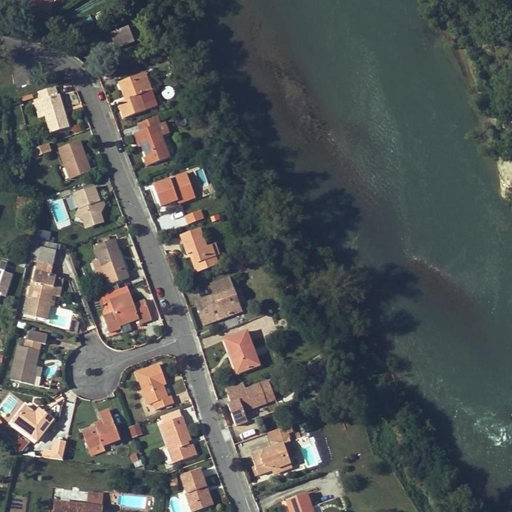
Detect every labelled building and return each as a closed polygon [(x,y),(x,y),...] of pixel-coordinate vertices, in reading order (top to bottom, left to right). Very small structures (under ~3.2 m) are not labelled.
[(53,1),(36,0),(35,18),(52,19),(53,1)] [(112,16),(110,10),(96,16),(99,21),(112,16)] [(129,26),(109,34),(116,49),(135,41),(129,26)] [(144,73),(140,75),(147,93),(151,91),(144,73)] [(0,88),(14,84),(11,74),(0,76),(0,88)] [(144,94),(147,93),(140,75),(119,82),(125,100),(119,103),(124,118),(146,110),(140,95),(144,94)] [(61,115),(60,111),(64,110),(60,96),(58,96),(55,87),(39,93),(41,102),(45,118),(50,135),(69,130),(65,114),(61,115)] [(150,109),(144,94),(140,95),(146,110),(150,109)] [(35,103),(39,120),(45,118),(41,102),(35,103)] [(137,133),(142,146),(146,157),(143,158),(146,166),(168,158),(157,126),(160,125),(157,117),(138,124),(140,132),(137,133)] [(133,135),(138,148),(142,146),(137,133),(133,135)] [(90,172),(79,141),(58,149),(69,179),(90,172)] [(33,158),(50,152),(47,144),(30,150),(33,158)] [(186,174),(152,186),(160,207),(177,201),(178,204),(194,198),(186,174)] [(75,216),(82,220),(84,227),(102,221),(99,215),(104,206),(99,204),(93,186),(72,193),(78,209),(75,216)] [(35,213),(27,210),(25,222),(32,224),(35,213)] [(200,212),(185,217),(188,224),(202,219),(200,212)] [(212,224),(221,222),(220,215),(210,216),(212,224)] [(37,229),(36,239),(50,240),(51,231),(37,229)] [(194,265),(201,262),(204,270),(218,265),(215,257),(210,246),(206,247),(199,229),(181,236),(187,254),(190,253),(194,265)] [(94,247),(99,261),(104,276),(124,269),(114,240),(94,247)] [(219,255),(215,244),(210,246),(215,257),(219,255)] [(99,278),(104,276),(99,261),(93,264),(99,278)] [(204,270),(201,262),(194,265),(197,273),(204,270)] [(43,265),(37,263),(24,315),(45,320),(49,306),(51,296),(56,278),(50,277),(52,267),(43,265)] [(51,296),(55,297),(56,297),(61,279),(56,278),(51,296)] [(212,319),(217,317),(218,320),(240,313),(228,280),(211,286),(214,297),(196,303),(203,326),(214,322),(212,319)] [(114,314),(103,318),(109,334),(120,329),(119,326),(138,320),(140,324),(151,320),(145,302),(133,306),(129,294),(109,302),(114,314)] [(26,341),(19,339),(10,380),(33,386),(37,367),(35,366),(40,344),(45,345),(47,336),(28,332),(26,341)] [(253,368),(247,350),(252,348),(246,332),(223,340),(236,374),(253,368)] [(259,366),(252,348),(247,350),(253,368),(259,366)] [(158,365),(135,373),(147,406),(152,404),(154,411),(172,405),(169,398),(166,399),(161,386),(160,381),(163,380),(158,365)] [(39,387),(44,368),(37,367),(33,386),(39,387)] [(265,401),(274,398),(268,380),(245,389),(243,382),(225,389),(230,404),(227,405),(235,427),(247,423),(243,412),(266,404),(265,401)] [(44,414),(40,419),(34,414),(25,407),(13,423),(36,442),(53,421),(44,414)] [(38,409),(34,414),(40,419),(44,414),(38,409)] [(99,415),(103,425),(104,428),(99,430),(98,427),(82,433),(88,449),(101,444),(102,447),(119,440),(108,411),(99,415)] [(173,463),(192,457),(187,443),(190,442),(181,417),(160,425),(168,448),(173,463)] [(273,449),(251,456),(255,467),(258,476),(272,471),(275,470),(277,474),(292,468),(283,445),(300,439),(297,430),(292,432),(289,425),(267,433),(273,449)] [(137,427),(129,430),(133,440),(141,437),(137,427)] [(64,460),(67,441),(53,438),(50,458),(64,460)] [(195,455),(190,442),(187,443),(192,457),(195,455)] [(174,466),(173,463),(168,448),(163,450),(161,454),(166,466),(170,467),(174,466)] [(148,471),(144,461),(140,462),(143,470),(148,471)] [(195,511),(209,507),(203,489),(206,488),(200,470),(180,477),(187,495),(185,495),(191,511),(195,511)] [(213,506),(206,488),(203,489),(209,507),(213,506)] [(103,505),(104,493),(88,491),(87,503),(103,505)] [(289,511),(312,511),(311,508),(306,494),(286,501),(289,511)]
